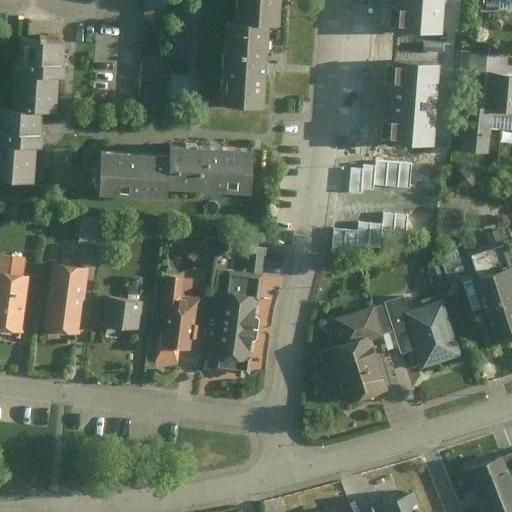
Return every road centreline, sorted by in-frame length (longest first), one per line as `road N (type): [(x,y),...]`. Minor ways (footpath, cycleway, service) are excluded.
road 1 (residential): [(331,0),(276,422)]
road 2 (residential): [(276,422),(0,387)]
road 3 (residential): [(63,510),(286,475)]
road 4 (residential): [(286,475),(423,436)]
